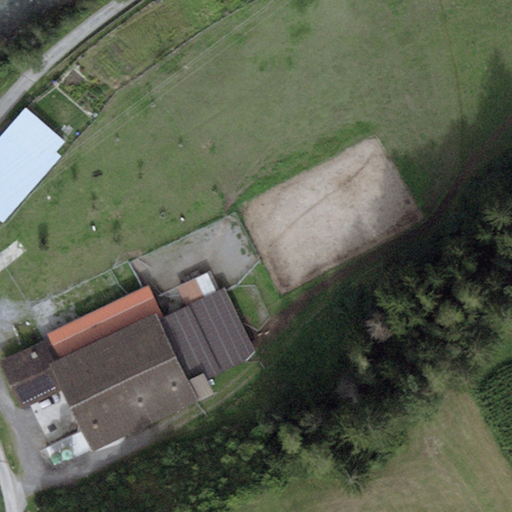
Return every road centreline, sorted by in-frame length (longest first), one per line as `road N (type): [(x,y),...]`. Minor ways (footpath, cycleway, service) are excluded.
road 1 (track): [(0,381),(38,483),(226,398),(272,359),(298,306),(511,174)]
road 2 (unknown): [(218,0),(105,69),(0,199)]
road 3 (track): [(0,107),(129,0)]
